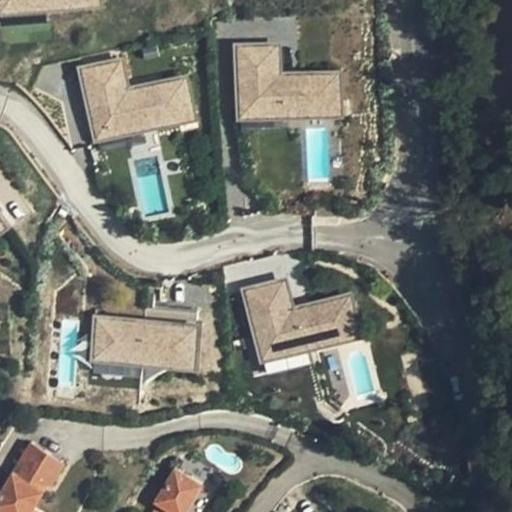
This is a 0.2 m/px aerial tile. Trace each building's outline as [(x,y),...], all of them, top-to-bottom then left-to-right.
[(0,0),(0,10),(100,0),(99,0),(0,0)] [(342,113),(339,68),(280,71),(278,42),(235,44),(238,117),(342,113)] [(196,116),(185,73),(127,87),(120,57),(79,67),(96,140),(196,116)] [(284,278),(244,288),(263,361),(362,335),(350,290),(292,305),(284,278)] [(197,364),(199,319),(95,314),(93,359),(197,364)] [(15,466),(48,485),(62,461),(27,442),(15,466)] [(41,497),(48,485),(15,466),(10,477),(41,497)] [(160,497),(171,503),(181,508),(194,477),(178,468),(160,497)] [(41,497),(10,477),(0,496),(0,511),(39,511),(42,509),(41,497)] [(181,508),(187,511),(206,483),(194,477),(181,508)] [(165,511),(179,511),(181,508),(171,503),(165,511)]
